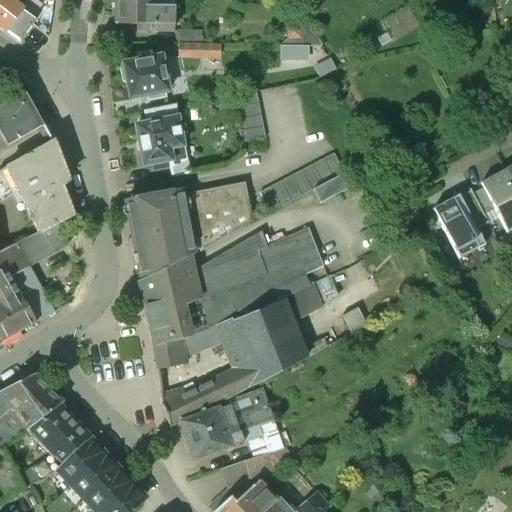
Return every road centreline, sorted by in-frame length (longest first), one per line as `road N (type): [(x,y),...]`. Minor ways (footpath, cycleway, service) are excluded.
road 1 (residential): [(79,88),(108,278),(85,317),(44,340)]
road 2 (residential): [(173,496),(44,340)]
